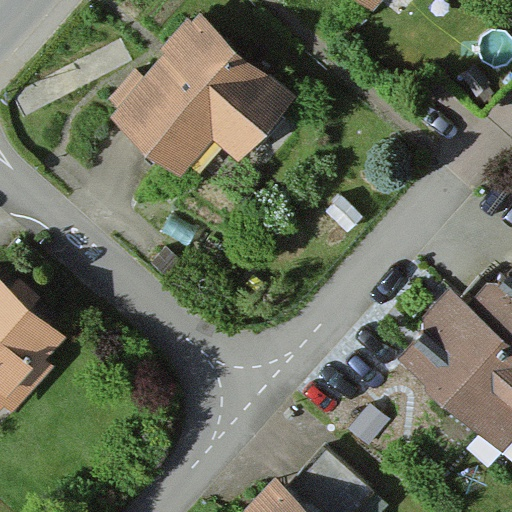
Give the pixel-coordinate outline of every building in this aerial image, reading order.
[(358,0),(373,12),(382,0),(358,0)] [(297,100),(196,15),(110,115),(183,177),(215,141),(242,164),(297,100)] [(511,273),(503,284),(494,276),(469,303),(451,287),(420,322),(426,327),(397,359),(501,453),(511,441),(511,273)] [(0,410),(63,341),(0,285),(0,410)] [(344,511),(362,492),(320,454),(290,488),(317,511),(344,511)] [(308,511),(271,480),(243,511),(308,511)]
